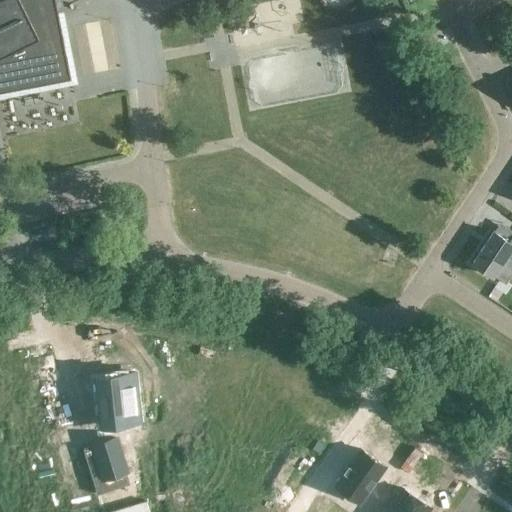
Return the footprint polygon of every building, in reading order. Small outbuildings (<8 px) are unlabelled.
[(0,0),(0,92),(69,78),(53,0),(0,0)] [(38,110),(56,116),(62,99),(44,92),(38,110)] [(18,122),(35,114),(27,97),(10,105),(18,122)] [(493,229),(472,261),(492,274),(507,252),(511,255),(511,234),(509,239),(493,229)] [(139,367),(103,371),(110,427),(145,423),(139,367)] [(82,447),(96,493),(129,483),(114,437),(82,447)] [(348,451),(311,502),(325,511),(345,511),(375,471),(348,451)] [(420,511),(428,502),(402,485),(382,511),(420,511)]
